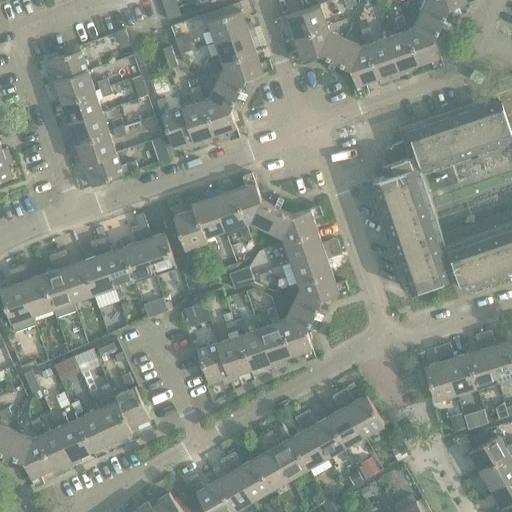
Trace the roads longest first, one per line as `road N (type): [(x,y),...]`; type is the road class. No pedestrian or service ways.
road 1 (residential): [(77,211),(16,31),(110,0)]
road 2 (residential): [(77,211),(311,127)]
road 3 (residential): [(390,341),(311,127)]
road 4 (residential): [(203,441),(390,341)]
road 5 (residential): [(311,127),(457,71),(475,38)]
road 6 (residential): [(311,127),(264,0)]
road 7 (residential): [(91,511),(203,441)]
road 8 (residential): [(390,341),(511,303)]
road 9 (residential): [(153,328),(203,441)]
